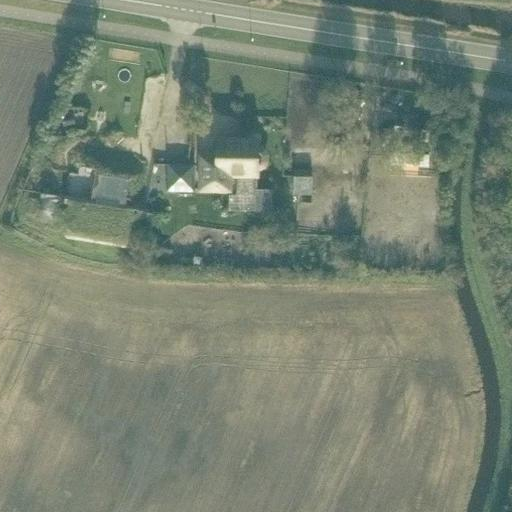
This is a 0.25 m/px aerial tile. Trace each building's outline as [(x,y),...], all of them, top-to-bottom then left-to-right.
[(259,180),(259,173),(266,170),(271,165),(270,157),(268,151),(261,146),(261,140),(216,140),(216,156),(199,156),(198,194),(232,195),(234,179),(259,180)] [(169,164),(168,191),(194,192),(195,165),(169,164)] [(312,171),(296,171),(296,177),(296,190),(312,190),(312,177),(312,171)] [(66,196),(64,204),(70,205),(65,236),(67,239),(128,249),(131,247),(135,222),(147,218),(158,219),(159,211),(125,206),(130,180),(96,175),(91,200),(66,196)] [(42,188),(36,217),(54,220),(58,198),(46,197),(46,188),(42,188)]
